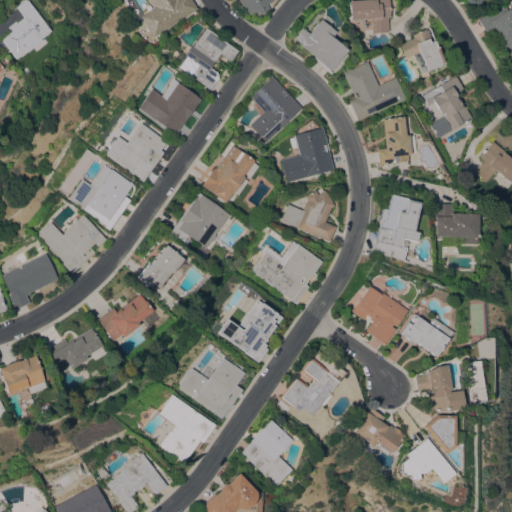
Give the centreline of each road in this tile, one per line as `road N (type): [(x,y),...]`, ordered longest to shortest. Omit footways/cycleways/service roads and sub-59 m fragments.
road 1 (residential): [(255,44),(113,255),(43,318),(0,332)]
road 2 (residential): [(305,317),(356,237),(361,143),(342,109),(255,44)]
road 3 (residential): [(511,104),(425,0),(277,19),(255,44)]
road 4 (residential): [(160,511),(203,466),(305,317)]
